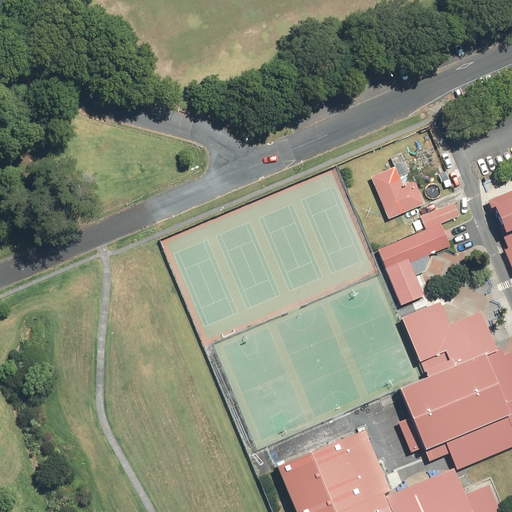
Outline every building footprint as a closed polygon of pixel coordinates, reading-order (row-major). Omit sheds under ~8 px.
[(409,160),(371,175),(386,214),(425,199),(409,160)] [(511,200),(497,206),(511,240),(511,239),(511,200)] [(376,244),(401,303),(427,292),(414,259),(451,243),(440,218),(376,244)] [(440,301),(402,316),(421,362),(442,354),(448,367),(499,347),(482,306),(447,320),(440,301)] [(426,374),(395,387),(424,458),(450,448),(458,466),(511,444),(511,350),(501,355),(499,347),(448,367),(442,354),(421,362),(426,374)] [(395,511),(387,492),(390,491),(364,428),(275,464),(295,511),(395,511)] [(499,511),(487,482),(464,491),(454,465),(390,491),(387,492),(395,511),(499,511)]
